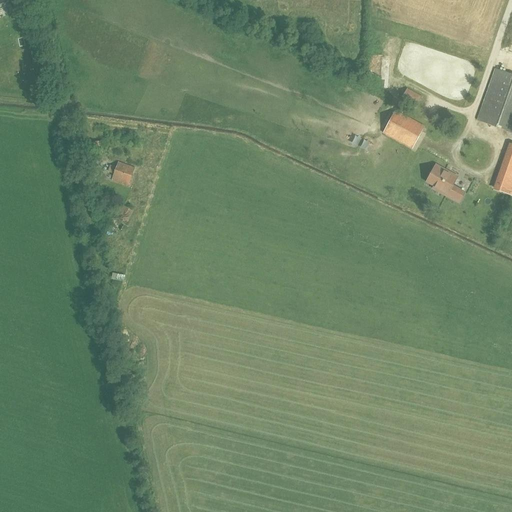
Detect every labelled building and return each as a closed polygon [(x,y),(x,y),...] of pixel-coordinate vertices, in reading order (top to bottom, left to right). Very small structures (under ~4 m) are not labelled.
[(511,74),(496,69),(478,121),(511,132),(511,74)] [(407,89),(402,99),(416,107),(422,97),(407,89)] [(395,111),(384,133),(412,149),(424,127),(395,111)] [(84,151),(92,150),(89,133),(81,134),(84,151)] [(94,142),(95,155),(103,155),(102,141),(94,142)] [(497,165),(494,171),(457,154),(452,163),(493,182),(500,167),(497,165)] [(109,172),(115,174),(113,180),(129,186),(135,169),(119,163),(117,168),(111,166),(109,172)] [(446,195),(459,202),(464,193),(452,186),(457,177),(436,166),(427,182),(433,186),(433,188),(446,195)] [(511,172),(503,169),(496,189),(511,195),(511,172)] [(419,191),(413,204),(422,209),(429,196),(419,191)] [(133,212),(120,204),(109,222),(122,230),(133,212)]
